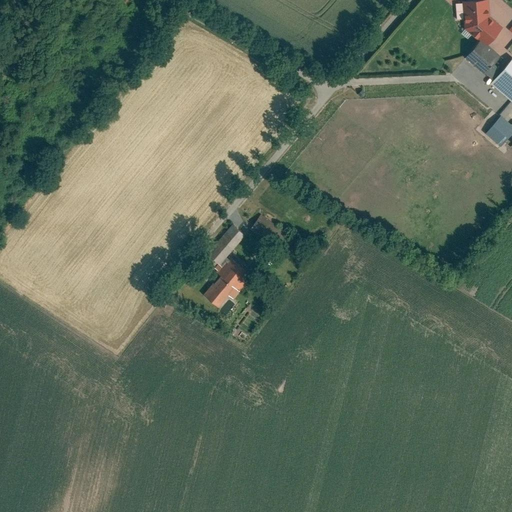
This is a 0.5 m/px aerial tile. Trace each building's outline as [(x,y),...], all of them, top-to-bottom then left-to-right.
[(470,0),(461,1),(464,28),(486,46),(502,27),(488,16),(487,0),(470,0)] [(478,41),(465,56),(485,73),(498,58),(478,41)] [(511,58),(511,57),(489,83),(511,102),(511,58)] [(483,133),(499,146),(511,131),(511,126),(499,115),(483,133)] [(267,239),(277,228),(261,214),(251,225),(267,239)] [(245,234),(231,222),(205,252),(219,264),(245,234)] [(251,275),(231,259),(213,281),(211,280),(200,293),(216,307),(227,294),(232,298),(251,275)]
